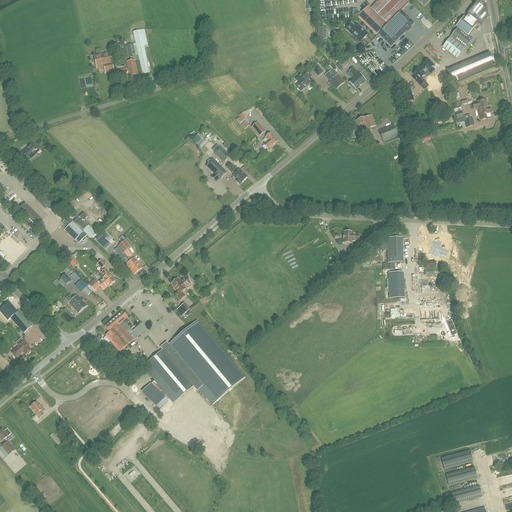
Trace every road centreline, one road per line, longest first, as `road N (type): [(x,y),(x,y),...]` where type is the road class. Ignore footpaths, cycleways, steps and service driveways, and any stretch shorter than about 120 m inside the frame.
road 1 (tertiary): [(257,186),(463,0)]
road 2 (unclassified): [(511,225),(292,214),(257,186)]
road 3 (tertiary): [(69,342),(257,186)]
road 4 (unclassified): [(0,138),(163,87)]
